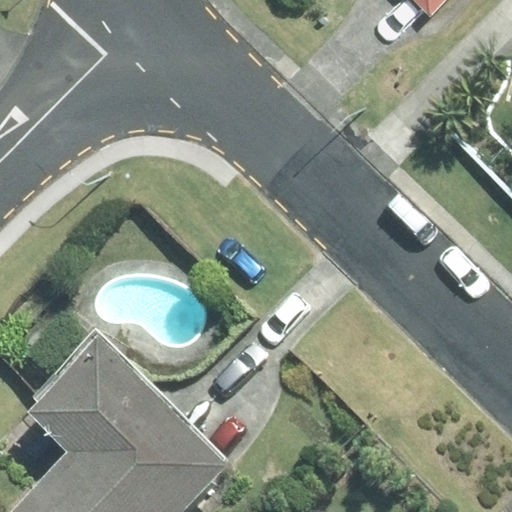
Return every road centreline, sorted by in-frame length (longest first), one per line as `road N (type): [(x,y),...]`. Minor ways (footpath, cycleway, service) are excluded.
road 1 (residential): [(129,30),(511,389)]
road 2 (residential): [(129,30),(0,158)]
